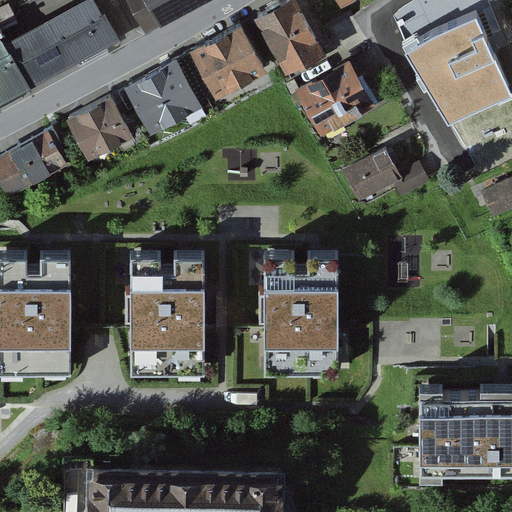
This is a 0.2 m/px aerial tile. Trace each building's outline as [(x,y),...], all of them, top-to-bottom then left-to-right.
[(0,96),(111,36),(90,0),(86,0),(5,44),(0,34),(0,96)] [(133,0),(146,26),(191,0),(133,0)] [(295,0),(281,0),(258,13),(287,66),(301,59),(302,61),(323,50),(295,0)] [(0,25),(15,17),(8,3),(0,7),(0,25)] [(436,29),(403,48),(446,119),(511,91),(476,11),(436,29)] [(240,23),(176,58),(179,64),(182,62),(188,71),(184,73),(198,100),(263,65),(240,23)] [(176,58),(130,82),(152,125),(198,100),(184,73),(188,71),(182,62),(179,64),(176,58)] [(349,62),(301,88),(322,128),(376,99),(361,72),(356,75),(349,62)] [(111,94),(70,115),(89,153),(130,132),(111,94)] [(47,128),(0,153),(0,172),(9,190),(64,160),(47,128)] [(386,146),(345,167),(359,194),(394,176),(402,192),(429,178),(420,161),(400,172),(386,146)] [(511,177),(484,190),(493,210),(511,201),(511,177)] [(71,263),(0,263),(0,353),(71,353),(71,263)] [(204,263),(131,264),(131,283),(126,283),(126,314),(130,314),(131,354),(205,353),(204,263)] [(339,264),(264,263),(264,284),(259,284),(259,314),(264,314),(264,354),(338,354),(339,264)] [(511,388),(429,389),(430,487),(511,486),(511,388)] [(421,442),(399,442),(399,471),(421,471),(421,442)] [(277,511),(278,481),(93,477),(92,511),(277,511)]
